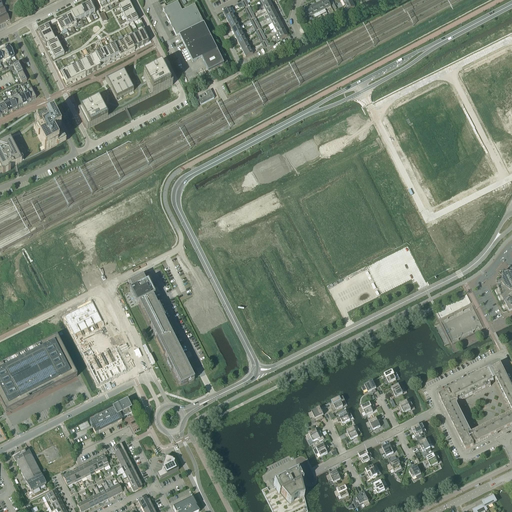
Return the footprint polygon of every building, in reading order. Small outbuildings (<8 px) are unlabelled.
[(103,0),(96,0),(97,1),(100,8),(101,10),(107,7),(103,0)] [(325,10),(331,7),(327,0),(326,0),(321,3),(325,10)] [(120,6),(118,7),(121,12),(131,7),(128,2),(125,4),(120,6)] [(347,12),(355,8),(352,2),(345,6),(347,12)] [(194,5),(181,11),(177,3),(163,10),(176,37),(179,35),(203,23),(194,5)] [(270,3),(263,6),(265,12),(272,9),(270,3)] [(319,13),(325,10),(321,3),(316,5),(319,13)] [(90,4),(85,7),(89,16),(94,13),(90,4)] [(314,15),(319,13),(316,5),(310,8),(314,15)] [(85,7),(80,9),(85,18),(89,16),(85,7)] [(131,7),(121,12),(121,13),(123,16),(133,11),(131,7)] [(308,18),(314,15),(310,8),(304,11),(308,18)] [(80,9),(75,12),(80,21),(85,18),(80,9)] [(225,18),(232,15),(229,9),(222,13),(225,18)] [(272,9),(265,12),(268,18),(275,14),(272,9)] [(133,11),(123,16),(126,21),(135,16),(133,11)] [(73,13),(70,14),(71,15),(75,23),(79,21),(80,21),(75,12),(73,13)] [(6,14),(0,16),(0,24),(9,20),(6,14)] [(275,14),(268,18),(271,23),(278,20),(275,14)] [(71,15),(66,18),(71,27),(76,25),(75,23),(71,15)] [(228,24),(235,20),(232,15),(225,18),(228,24)] [(135,16),(126,21),(128,26),(138,21),(136,18),(135,16)] [(66,18),(61,20),(66,30),(70,28),(71,27),(66,18)] [(45,27),(38,31),(40,36),(50,31),(49,28),(57,24),(56,23),(55,20),(45,26),(45,27)] [(57,62),(54,64),(59,74),(65,71),(70,69),(75,66),(80,64),(84,61),(89,59),(94,56),(99,54),(104,51),(109,49),(114,46),(115,45),(119,44),(123,41),(128,39),(133,36),(138,34),(145,30),(140,20),(138,21),(128,26),(127,27),(123,29),(122,29),(108,36),(108,37),(101,40),(99,41),(92,44),(82,50),(70,56),(65,58),(57,62)] [(61,20),(56,23),(57,24),(58,27),(61,32),(66,30),(61,20)] [(231,30),(238,26),(235,20),(228,24),(231,30)] [(278,20),(271,23),(274,29),(281,26),(278,20)] [(186,49),(210,37),(203,23),(179,35),(186,49)] [(234,35),(241,32),(238,26),(231,30),(234,35)] [(281,26),(274,29),(277,35),(284,31),(281,26)] [(145,30),(138,34),(143,45),(149,42),(147,40),(149,39),(145,30)] [(50,31),(40,36),(43,41),(53,36),(50,31)] [(277,35),(275,36),(277,41),(280,40),(280,41),(287,37),(284,31),(277,35)] [(237,41),(244,37),(241,32),(234,35),(237,41)] [(138,34),(133,36),(139,47),(143,45),(138,34)] [(53,36),(43,41),(45,46),(56,40),(55,41),(53,36)] [(133,36),(128,39),(134,51),(135,51),(134,50),(139,47),(133,36)] [(210,37),(186,49),(192,63),(201,58),(208,72),(223,64),(217,51),(210,37)] [(240,47),(247,43),(244,37),(237,41),(240,47)] [(128,39),(123,41),(129,53),(134,51),(128,39)] [(56,40),(45,46),(47,46),(49,50),(59,45),(58,44),(56,40)] [(123,41),(119,44),(125,56),(129,53),(123,41)] [(242,52),(250,49),(247,43),(240,47),(242,52)] [(115,45),(114,46),(120,58),(125,56),(119,44),(115,45)] [(59,45),(49,50),(52,55),(61,50),(59,45)] [(114,46),(109,49),(115,61),(120,58),(114,46)] [(9,47),(4,50),(9,59),(14,56),(9,47)] [(497,52),(492,55),(496,61),(500,59),(504,57),(507,55),(509,58),(511,57),(511,51),(510,48),(505,50),(504,49),(501,50),(497,52)] [(109,49),(104,51),(110,63),(115,61),(109,49)] [(245,58),(253,54),(250,49),(242,52),(245,58)] [(4,50),(0,52),(0,53),(4,61),(9,59),(4,50)] [(61,50),(52,55),(54,60),(64,55),(61,50)] [(104,51),(99,54),(105,66),(109,64),(110,63),(104,51)] [(99,54),(94,56),(100,68),(105,66),(99,54)] [(492,55),(487,57),(491,64),(496,61),(492,55)] [(94,56),(89,59),(95,71),(100,68),(94,56)] [(487,57),(482,60),(485,66),(491,64),(487,57)] [(89,59),(84,61),(90,73),(95,71),(89,59)] [(482,60),(477,62),(480,69),(485,66),(482,60)] [(84,61),(80,64),(86,76),(90,73),(84,61)] [(465,69),(459,71),(461,76),(465,82),(468,89),(473,86),(470,79),(475,77),(483,73),(480,69),(477,62),(469,66),(470,68),(466,70),(465,69)] [(18,64),(13,67),(17,75),(22,72),(18,64)] [(80,64),(75,66),(80,77),(85,75),(85,76),(86,76),(80,64)] [(75,66),(70,69),(76,80),(80,77),(75,66)] [(84,108),(78,111),(87,129),(107,119),(125,110),(152,96),(172,86),(163,68),(157,71),(155,68),(83,104),(84,108)] [(70,69),(65,71),(71,82),(73,81),(76,80),(70,69)] [(65,71),(59,74),(62,80),(63,80),(66,85),(71,82),(65,71)] [(22,72),(17,75),(21,83),(27,81),(22,72)] [(28,91),(26,92),(27,93),(31,101),(36,98),(31,89),(28,91)] [(207,96),(198,101),(201,106),(214,99),(210,91),(205,93),(207,96)] [(26,92),(22,94),(23,95),(27,103),(31,101),(27,93),(26,92)] [(17,94),(11,97),(12,99),(13,99),(17,108),(23,105),(18,97),(19,97),(17,94)] [(19,97),(18,97),(23,105),(27,103),(23,95),(19,97)] [(8,101),(12,110),(17,108),(13,99),(12,99),(8,101)] [(7,100),(2,103),(3,104),(8,113),(12,110),(8,101),(7,100)] [(0,173),(2,173),(1,172),(0,169),(0,144),(3,143),(5,142),(6,142),(8,141),(10,144),(12,143),(12,144),(21,162),(25,160),(27,159),(30,158),(40,153),(44,151),(42,146),(39,141),(36,135),(35,133),(33,129),(33,128),(37,127),(37,126),(45,122),(46,122),(48,124),(49,126),(54,124),(52,120),(53,119),(54,119),(50,111),(39,117),(34,119),(16,129),(0,136),(0,173)] [(37,127),(33,128),(33,129),(35,133),(36,135),(39,141),(42,146),(44,151),(45,151),(51,148),(57,145),(58,146),(60,145),(62,144),(66,142),(65,140),(62,135),(61,132),(59,128),(58,128),(54,118),(53,117),(45,121),(45,122),(37,126),(37,127)] [(497,124),(489,128),(491,133),(500,129),(497,124)] [(500,129),(491,133),(494,138),(501,135),(502,134),(500,129)] [(0,169),(1,172),(2,173),(3,174),(6,173),(9,171),(10,170),(10,169),(10,168),(14,166),(16,166),(17,165),(19,164),(20,163),(22,162),(21,162),(12,144),(12,143),(10,144),(8,141),(6,142),(5,142),(3,143),(0,144),(0,169)] [(503,284),(498,286),(499,288),(499,290),(500,293),(502,297),(508,310),(509,310),(510,312),(511,311),(511,273),(511,274),(511,273),(510,273),(509,273),(508,273),(507,273),(506,273),(505,273),(503,273),(504,273),(504,274),(503,274),(502,274),(502,275),(502,276),(501,276),(501,277),(501,278),(501,279),(501,280),(502,280),(502,281),(502,282),(502,283),(502,284),(503,284)] [(165,326),(164,324),(166,323),(165,323),(153,297),(154,297),(147,284),(146,284),(143,277),(129,284),(132,291),(130,292),(137,305),(139,304),(181,387),(194,380),(194,379),(187,365),(186,366),(185,364),(181,356),(182,355),(169,331),(168,332),(166,328),(165,326)] [(78,310),(65,317),(74,335),(101,322),(91,302),(77,308),(78,310)] [(19,407),(22,405),(28,402),(61,385),(68,382),(77,377),(57,338),(53,339),(0,366),(0,403),(6,414),(19,407)] [(121,360),(95,373),(101,384),(126,371),(121,360)] [(500,432),(511,426),(511,389),(500,366),(487,372),(484,374),(483,374),(453,389),(454,390),(446,394),(446,393),(439,396),(466,450),(474,446),(500,432)] [(385,377),(383,379),(386,386),(395,381),(396,381),(394,377),(395,377),(397,376),(395,371),(387,375),(384,376),(385,377)] [(373,382),(361,388),(363,392),(366,391),(368,393),(372,391),(373,394),(376,392),(375,390),(376,389),(375,386),(373,382)] [(392,391),(390,392),(391,395),(394,394),(396,398),(402,395),(403,394),(401,391),(402,391),(404,390),(402,384),(399,386),(394,388),(391,390),(392,391)] [(332,404),(330,405),(333,412),(336,410),(336,411),(342,408),(343,407),(341,404),(342,404),(345,402),(342,397),(335,401),(332,403),(332,404)] [(400,407),(398,408),(399,411),(402,410),(404,414),(410,411),(411,410),(409,407),(412,406),(410,400),(407,402),(402,404),(399,406),(400,407)] [(90,423),(89,424),(92,429),(93,430),(95,435),(96,434),(121,422),(120,419),(123,418),(123,419),(132,415),(129,408),(127,405),(126,405),(126,404),(114,409),(89,421),(90,421),(93,420),(93,422),(90,423)] [(362,408),(358,410),(361,415),(364,413),(366,416),(367,416),(373,413),(371,409),(374,407),(372,405),(370,406),(369,404),(366,406),(362,408)] [(320,408),(308,414),(310,419),(314,417),(316,422),(323,419),(322,416),(323,416),(322,413),(320,409),(320,408)] [(339,418),(337,419),(338,422),(341,420),(343,425),(349,421),(350,421),(348,418),(352,416),(349,411),(346,412),(341,415),(339,416),(339,418)] [(369,423),(366,424),(368,429),(372,428),(373,431),(374,430),(380,427),(378,423),(381,422),(380,419),(377,421),(376,419),(373,421),(369,423)] [(412,431),(409,432),(411,435),(413,434),(415,438),(416,438),(417,440),(423,437),(422,435),(423,434),(421,431),(423,430),(424,429),(422,425),(422,424),(414,428),(411,429),(412,431)] [(347,434),(345,435),(346,438),(349,437),(351,441),(357,438),(358,437),(356,434),(360,432),(357,427),(354,429),(349,431),(347,432),(347,434)] [(309,434),(306,436),(308,441),(311,440),(313,443),(318,440),(319,442),(323,441),(322,438),(323,438),(321,434),(319,431),(318,432),(317,430),(313,432),(309,434)] [(419,446),(417,447),(418,450),(421,448),(423,452),(425,451),(427,454),(431,452),(430,449),(429,446),(432,444),(429,439),(428,440),(426,440),(422,443),(419,444),(419,446)] [(115,454),(123,450),(121,445),(111,449),(114,455),(115,454)] [(383,449),(379,451),(382,456),(385,454),(386,457),(387,457),(394,454),(392,450),(394,448),(393,445),(390,447),(389,445),(383,449)] [(317,449),(313,451),(316,456),(319,454),(320,458),(321,457),(328,454),(326,450),(328,449),(327,446),(324,447),(324,446),(321,447),(317,449)] [(117,459),(126,454),(123,450),(115,454),(117,459)] [(26,484),(41,476),(28,451),(21,454),(21,456),(18,457),(17,456),(13,458),(24,479),(22,481),(26,490),(29,488),(26,484)] [(359,457),(357,459),(358,461),(361,460),(363,464),(369,461),(370,461),(368,457),(369,457),(371,456),(369,451),(367,452),(361,454),(358,456),(359,457)] [(119,464),(128,459),(126,454),(117,459),(119,464)] [(427,461),(425,462),(426,465),(429,464),(431,468),(437,465),(438,464),(436,461),(438,460),(439,459),(437,454),(434,456),(429,458),(426,459),(427,461)] [(104,469),(109,467),(104,457),(100,460),(104,469)] [(161,473),(157,475),(159,480),(178,471),(174,463),(172,462),(173,460),(166,458),(165,460),(161,473)] [(122,469),(131,464),(128,459),(119,464),(122,469)] [(100,471),(104,469),(100,460),(95,462),(100,471)] [(391,465),(387,467),(390,472),(393,470),(394,473),(395,473),(396,472),(397,472),(398,474),(402,471),(401,470),(402,470),(400,466),(402,464),(401,461),(398,463),(397,461),(391,465)] [(95,474),(100,471),(95,462),(90,464),(95,474)] [(90,476),(95,474),(90,464),(86,467),(90,476)] [(124,473),(133,469),(131,464),(122,469),(124,473)] [(366,472),(364,473),(365,476),(368,475),(370,479),(376,476),(377,475),(376,472),(377,472),(379,471),(376,465),(374,466),(369,469),(366,471),(366,472)] [(411,471),(409,472),(412,478),(413,479),(416,478),(417,481),(422,478),(419,471),(417,467),(416,468),(414,466),(412,467),(410,468),(411,471)] [(86,478),(90,476),(86,467),(81,469),(86,478)] [(81,480),(86,478),(81,469),(77,471),(81,480)] [(127,478),(136,474),(133,469),(124,473),(127,478)] [(77,483),(81,480),(77,471),(72,474),(77,483)] [(334,473),(326,477),(329,482),(332,481),(334,484),(335,483),(341,480),(339,476),(341,475),(340,472),(337,473),(337,472),(334,473)] [(300,484),(303,483),(297,473),(273,485),(275,489),(268,492),(267,489),(267,488),(261,491),(271,511),(307,511),(302,493),(300,484)] [(72,485),(77,483),(72,474),(68,476),(72,485)] [(129,483),(138,479),(136,474),(127,478),(129,483)] [(45,486),(46,485),(41,476),(26,484),(29,488),(31,493),(32,492),(34,495),(46,489),(45,486)] [(68,487),(72,485),(68,476),(63,478),(68,487)] [(131,488),(140,483),(138,479),(129,483),(131,488)] [(383,488),(387,486),(384,481),(382,482),(374,486),(374,487),(368,490),(370,493),(376,490),(378,494),(385,491),(383,488)] [(140,487),(142,486),(140,483),(131,488),(130,488),(133,493),(141,489),(140,487)] [(117,495),(122,493),(118,486),(114,488),(117,495)] [(113,498),(117,495),(114,488),(109,490),(113,498)] [(337,491),(334,493),(337,498),(340,496),(342,500),(343,499),(349,496),(347,492),(349,491),(348,488),(345,489),(345,488),(342,489),(337,491)] [(56,493),(61,491),(60,489),(44,498),(46,503),(58,497),(56,493)] [(108,500),(113,498),(109,490),(105,493),(108,500)] [(356,498),(353,500),(356,506),(358,505),(359,504),(360,506),(363,504),(365,507),(370,505),(366,497),(364,494),(363,495),(362,492),(359,494),(360,496),(356,498)] [(104,502),(108,500),(105,493),(100,495),(104,502)] [(485,508),(496,503),(492,494),(486,497),(487,500),(482,503),(485,508)] [(59,499),(63,496),(62,495),(58,497),(46,503),(49,508),(60,502),(59,499)] [(99,504),(104,502),(100,495),(95,497),(99,504)] [(94,507),(99,504),(95,497),(91,499),(94,507)] [(149,500),(147,501),(146,498),(138,503),(140,508),(141,507),(150,503),(149,500)] [(90,509),(94,507),(91,499),(86,502),(90,509)] [(198,511),(196,508),(196,507),(192,499),(173,509),(174,511),(198,511)] [(61,504),(66,501),(65,500),(60,502),(49,508),(50,511),(53,511),(54,511),(63,507),(61,504)] [(85,511),(90,509),(86,502),(82,504),(85,511)] [(144,511),(153,507),(150,503),(141,507),(144,511)] [(485,511),(487,511),(485,508),(482,503),(477,505),(479,508),(473,511),(485,511)]
